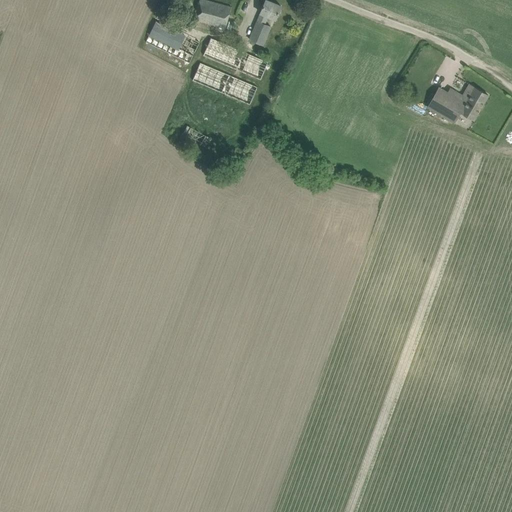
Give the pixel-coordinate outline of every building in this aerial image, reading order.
[(206,0),(199,0),(198,8),(194,20),(226,28),(231,7),(206,0)] [(267,0),(265,0),(262,9),(260,13),(261,14),(250,40),(264,45),(271,27),(265,24),(268,16),(276,19),(277,15),(281,6),(267,0)] [(156,22),(145,42),(189,63),(198,43),(156,22)] [(271,64),(211,37),(203,55),(260,80),(265,70),(268,71),(271,64)] [(257,86),(200,62),(192,81),(249,105),(257,86)] [(470,84),(461,99),(439,86),(426,107),(454,123),(460,112),(474,120),(489,95),(470,84)] [(206,135),(190,126),(181,142),(198,151),(206,135)]
